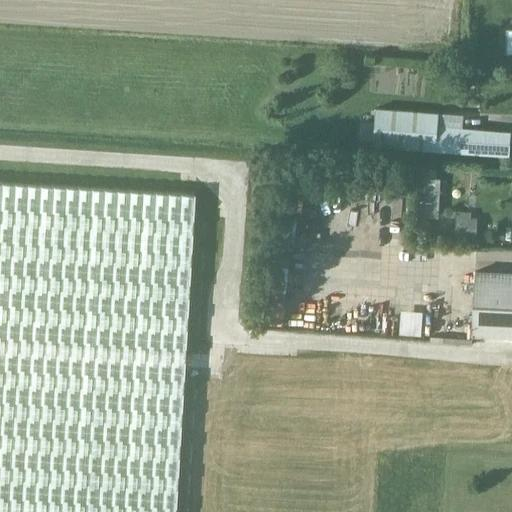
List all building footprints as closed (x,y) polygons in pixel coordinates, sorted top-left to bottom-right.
[(475,64),(460,65),(461,78),(476,77),(475,64)] [(376,106),(373,144),(508,154),(510,130),(438,125),(440,111),(376,106)] [(0,511),(171,511),(189,193),(0,182),(0,511)] [(468,220),(468,213),(456,212),(455,237),(474,238),(475,220),(468,220)] [(415,217),(415,233),(429,233),(430,222),(426,221),(426,218),(415,217)] [(468,323),(467,333),(511,335),(511,271),(476,269),(473,323),(468,323)]
